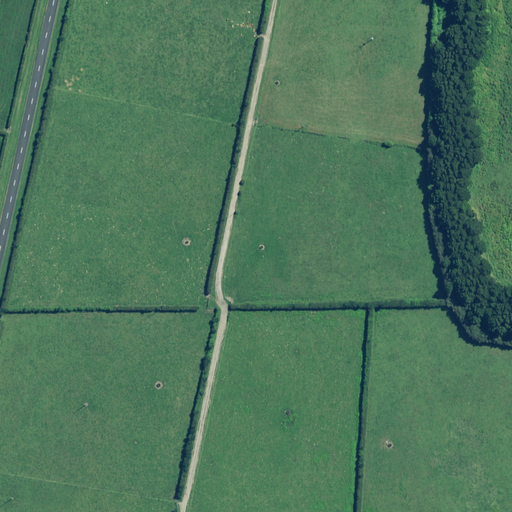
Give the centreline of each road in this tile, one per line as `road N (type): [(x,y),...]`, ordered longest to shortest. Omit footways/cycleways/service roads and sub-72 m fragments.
road 1 (track): [(274,0),(216,291),(234,317),(191,511)]
road 2 (unclassified): [(53,0),(0,241)]
